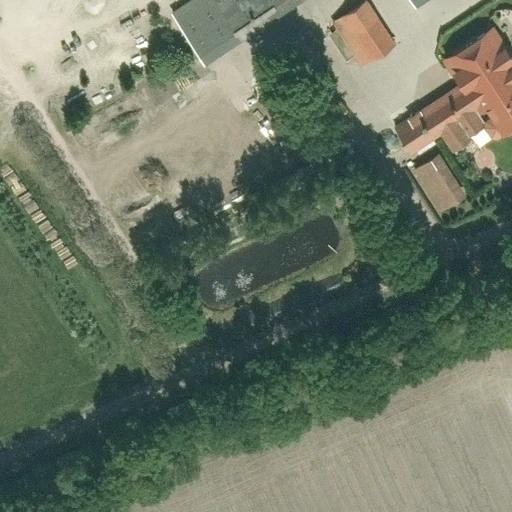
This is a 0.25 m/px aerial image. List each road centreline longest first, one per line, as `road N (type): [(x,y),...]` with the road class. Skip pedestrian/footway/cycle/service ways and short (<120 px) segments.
road 1 (track): [(0,466),(511,227)]
road 2 (track): [(0,61),(204,372)]
